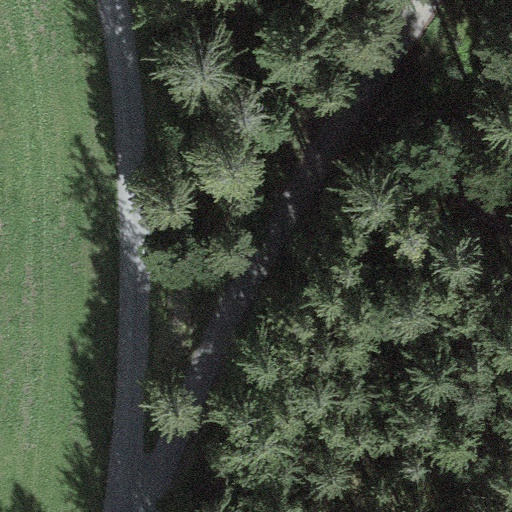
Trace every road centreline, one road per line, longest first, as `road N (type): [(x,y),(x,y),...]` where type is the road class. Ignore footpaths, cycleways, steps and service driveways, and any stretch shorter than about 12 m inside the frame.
road 1 (unclassified): [(125,511),(170,446),(255,265),(421,0)]
road 2 (unclassified): [(111,0),(136,244),(122,511)]
